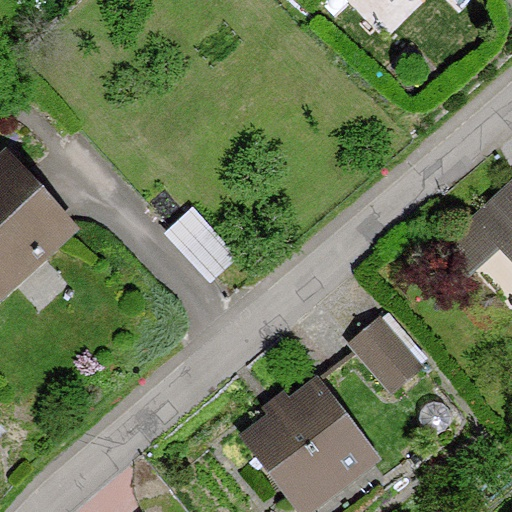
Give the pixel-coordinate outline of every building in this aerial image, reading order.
[(0,162),(0,295),(73,229),(6,156),(0,162)] [(511,251),(511,228),(501,239),(511,251)] [(418,368),(380,322),(352,345),(391,391),(418,368)] [(370,454),(315,382),(244,437),(290,497),(302,487),(311,499),(370,454)] [(441,404),(433,403),(426,406),(421,412),(420,420),(422,427),(428,432),(436,433),(444,431),(449,425),(450,417),(447,409),(441,404)]
